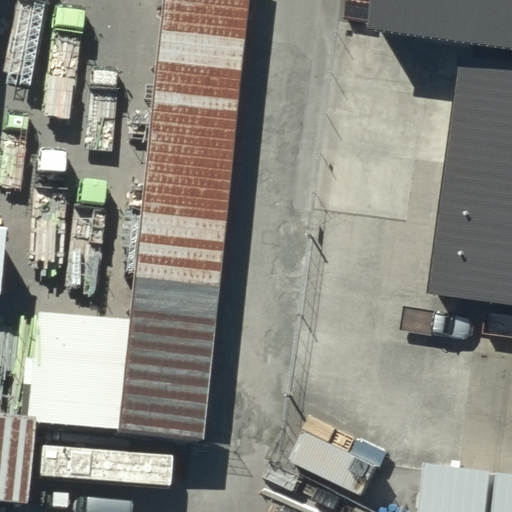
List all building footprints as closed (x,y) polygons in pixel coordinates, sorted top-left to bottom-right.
[(241,0),(158,0),(125,323),(208,331),(241,0)] [(511,50),(511,0),(382,0),(378,32),(468,44),(511,50)] [(511,304),(511,50),(468,44),(434,294),(511,304)] [(196,440),(208,331),(125,323),(39,313),(27,421),(196,440)] [(0,502),(20,504),(27,421),(0,418),(0,502)]
